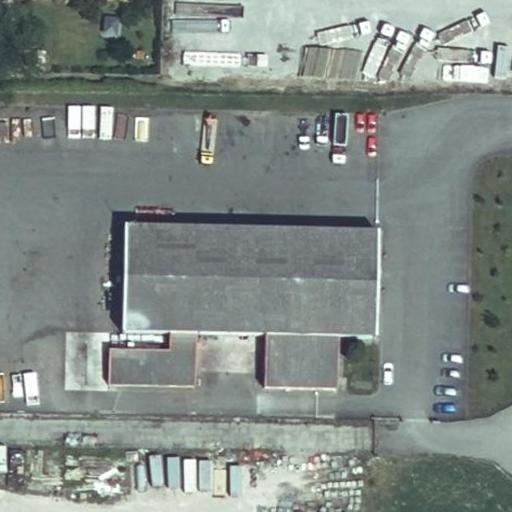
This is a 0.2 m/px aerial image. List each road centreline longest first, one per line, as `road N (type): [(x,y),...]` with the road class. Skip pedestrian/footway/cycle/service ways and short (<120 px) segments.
road 1 (unknown): [(448,209),(130,204),(116,217),(106,320)]
road 2 (unknown): [(0,433),(430,438)]
road 3 (unknown): [(430,438),(448,209)]
road 4 (unknown): [(448,209),(459,137),(469,127),(511,121)]
